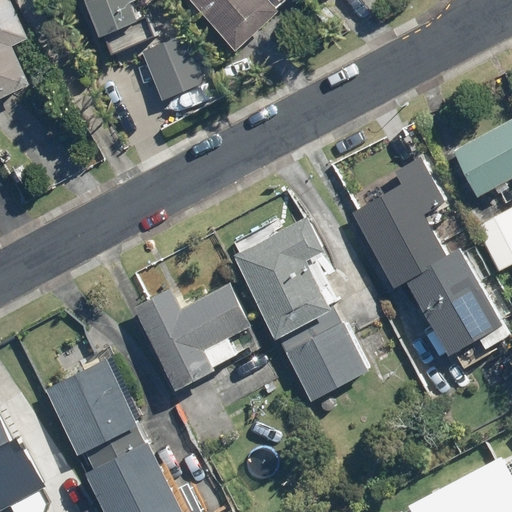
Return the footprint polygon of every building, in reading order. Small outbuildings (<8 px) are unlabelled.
[(27,40),(5,0),(0,0),(0,103),(32,87),(12,49),(27,40)] [(83,0),(83,3),(99,40),(105,37),(137,23),(128,3),(135,0),(83,0)] [(191,0),(239,54),(284,16),(278,9),(285,3),(281,0),(191,0)] [(191,7),(182,10),(187,21),(195,17),(191,7)] [(190,31),(148,48),(168,99),(210,82),(190,31)] [(511,114),(454,147),(478,192),(493,184),(497,190),(507,184),(504,178),(511,173),(511,114)] [(350,209),(390,282),(404,275),(445,348),(453,344),(463,363),(488,349),(484,341),(509,327),(500,311),(496,313),(456,241),(443,249),(430,224),(445,215),(437,202),(443,199),(418,153),(393,168),(400,181),(350,209)] [(511,204),(475,224),(497,266),(511,258),(511,204)] [(307,213),(239,251),(234,254),(274,329),(313,397),(372,364),(346,318),(340,321),(333,308),(334,307),(332,304),(307,255),(324,246),(307,213)] [(238,351),(230,335),(252,322),(226,278),(181,305),(168,282),(131,304),(178,385),(238,351)] [(128,422),(134,418),(97,351),(38,383),(81,459),(133,430),(128,422)] [(0,508),(42,486),(0,407),(0,508)] [(132,431),(79,460),(108,511),(197,511),(179,478),(174,480),(150,434),(138,441),(132,431)] [(511,511),(511,453),(416,504),(420,511),(511,511)]
